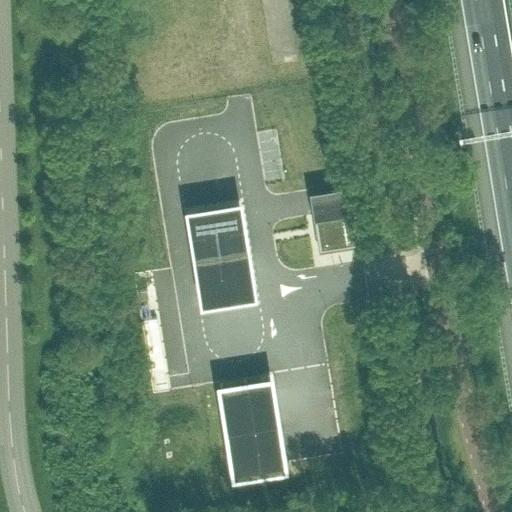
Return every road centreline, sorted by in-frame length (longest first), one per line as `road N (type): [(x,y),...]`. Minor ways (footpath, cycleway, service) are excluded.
road 1 (tertiary): [(491,511),(443,309),(393,0)]
road 2 (tertiary): [(27,511),(8,404),(0,129)]
road 3 (motorway): [(483,0),(511,176)]
